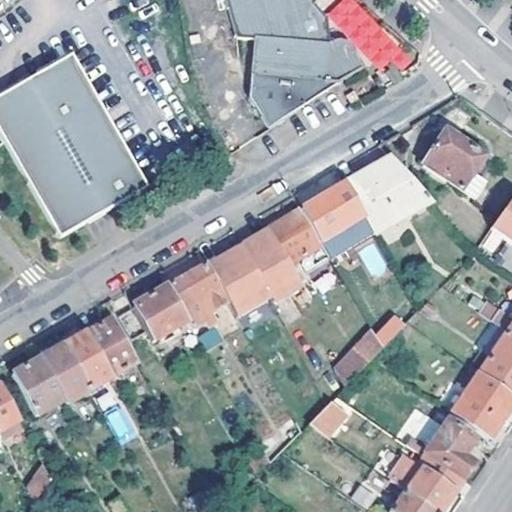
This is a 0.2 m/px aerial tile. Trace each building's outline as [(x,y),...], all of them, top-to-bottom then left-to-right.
[(244,99),(268,126),(363,68),(346,45),(342,41),(333,40),(324,45),(319,45),(321,17),(310,3),(311,0),(222,0),(235,38),(253,40),(244,99)] [(47,70),(0,97),(0,131),(61,238),(149,188),(72,56),(47,70)] [(421,166),(470,200),(483,183),(477,178),(483,168),(483,166),(483,163),(484,161),(468,150),(469,148),(458,141),(457,142),(444,134),(421,166)] [(430,203),(390,159),(344,186),(363,219),(372,236),(430,203)] [(344,186),(300,211),(318,244),(326,240),(363,219),(344,186)] [(511,200),(510,200),(489,230),(511,246),(511,200)] [(277,270),(319,246),(318,244),(300,211),(257,235),(277,270)] [(277,270),(257,235),(242,244),(206,264),(223,294),(257,274),(260,281),(277,270)] [(319,246),(324,256),(332,251),(326,240),(318,244),(319,246)] [(373,242),(357,252),(373,278),(389,269),(373,242)] [(211,311),(227,302),(223,294),(206,264),(194,271),(182,278),(168,286),(187,321),(191,327),(202,320),(205,325),(215,319),(211,311)] [(192,265),(179,272),(182,278),(194,271),(192,265)] [(187,321),(168,286),(133,306),(145,327),(153,341),(187,321)] [(511,337),(511,322),(511,323),(483,303),(476,313),(505,333),(511,337)] [(145,327),(133,306),(120,315),(131,335),(145,327)] [(85,334),(110,380),(136,365),(111,319),(85,334)] [(391,321),(372,339),(379,353),(401,331),(391,321)] [(198,334),(204,349),(222,343),(216,328),(198,334)] [(368,333),(333,371),(343,389),(369,362),(379,353),(372,339),(368,333)] [(511,337),(505,333),(477,375),(511,398),(511,337)] [(62,347),(88,393),(110,380),(85,334),(62,347)] [(88,393),(62,347),(41,359),(65,401),(68,405),(88,393)] [(65,401),(41,359),(10,376),(34,418),(65,401)] [(511,398),(477,375),(449,417),(486,441),(511,403),(511,398)] [(0,432),(19,422),(0,386),(0,432)] [(351,422),(328,405),(306,427),(331,444),(351,422)] [(106,421),(123,446),(141,433),(125,408),(106,421)] [(425,455),(462,480),(472,466),(461,457),(473,441),(446,422),(426,451),(409,439),(404,447),(422,459),(425,455)] [(462,480),(425,455),(422,459),(415,467),(419,470),(453,493),(462,480)] [(42,466),(26,488),(35,505),(51,482),(42,466)] [(440,511),(453,493),(419,470),(403,493),(430,511),(440,511)] [(358,488),(351,498),(366,509),(373,499),(358,488)] [(430,511),(403,493),(395,506),(391,511),(390,511),(430,511)] [(128,511),(120,498),(108,504),(112,511),(128,511)]
